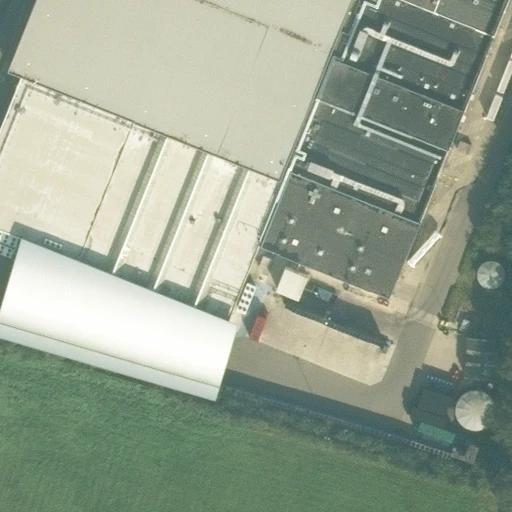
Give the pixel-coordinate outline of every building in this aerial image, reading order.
[(36,0),(9,64),(24,70),(0,129),(0,226),(22,236),(14,266),(227,325),(231,315),(260,243),(390,295),(508,0),(36,0)] [(471,145),(460,140),(456,149),(467,153),(471,145)] [(484,258),(481,281),(501,284),(504,261),(484,258)] [(286,263),(276,286),(303,297),(313,274),(286,263)] [(248,340),(356,375),(370,332),(262,296),(248,340)] [(503,375),(504,336),(467,335),(466,374),(503,375)] [(465,386),(455,417),(492,429),(502,398),(465,386)] [(412,388),(404,409),(441,424),(450,404),(412,388)]
